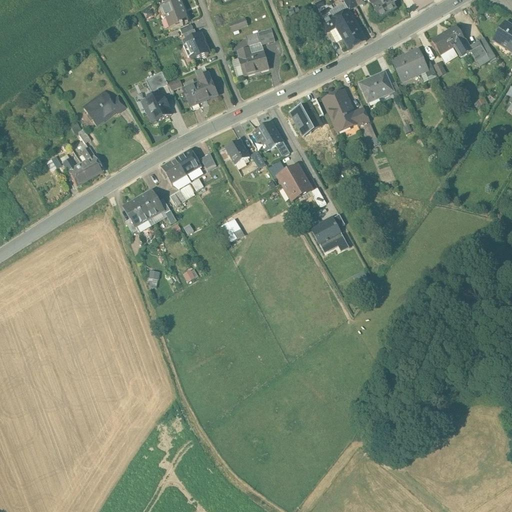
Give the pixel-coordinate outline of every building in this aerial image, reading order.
[(357,7),(353,0),(344,0),(350,11),(357,7)] [(395,0),(368,0),(368,1),(379,20),(396,10),(394,5),(397,3),(395,0)] [(180,1),(162,8),(171,31),(181,27),(181,28),(183,28),(183,27),(189,24),(180,1)] [(366,43),(348,11),(332,21),(330,18),(324,22),(330,33),(336,29),(349,52),(366,43)] [(245,21),(230,27),(232,33),(247,27),(245,21)] [(511,27),(505,24),(493,42),(511,54),(511,27)] [(191,27),(181,32),(183,37),(194,32),(191,27)] [(456,28),(444,35),(453,50),(456,47),(457,49),(456,50),(461,59),(470,53),(468,50),(469,49),(456,28)] [(272,30),(258,34),(261,44),(262,47),(275,43),(272,30)] [(194,32),(183,37),(186,43),(198,38),(195,32),(194,32)] [(258,34),(246,38),(249,47),(249,48),(261,44),(258,34)] [(453,50),(444,35),(432,43),(441,57),(453,50)] [(186,43),(185,44),(187,47),(184,49),(189,60),(191,59),(193,63),(209,56),(201,37),(198,38),(186,43)] [(469,49),(468,50),(470,53),(476,63),(487,57),(490,62),(495,59),(484,40),(469,49)] [(264,53),(251,57),(249,49),(238,52),(241,60),(239,60),(244,78),(269,70),(264,53)] [(425,66),(418,52),(393,64),(402,83),(425,73),(427,72),(425,66)] [(430,64),(425,66),(427,72),(425,73),(428,79),(436,75),(430,64)] [(205,69),(195,73),(198,80),(200,79),(208,76),(205,69)] [(162,74),(146,81),(154,98),(160,95),(159,91),(168,86),(162,74)] [(385,74),(359,86),(368,105),(392,94),(394,94),(390,87),(385,74)] [(208,76),(200,79),(202,85),(184,93),(191,108),(198,105),(200,104),(208,101),(217,96),(211,81),(210,81),(208,76)] [(179,82),(170,86),(172,92),(182,88),(179,82)] [(402,96),(396,84),(390,87),(394,94),(392,94),(395,100),(402,96)] [(354,115),(344,93),(324,102),(339,135),(358,127),(353,116),(354,115)] [(104,95),(83,110),(96,128),(117,113),(110,103),(104,95)] [(154,98),(145,102),(151,115),(148,117),(152,125),(155,123),(156,124),(171,117),(168,111),(170,110),(165,100),(163,101),(160,95),(154,98)] [(118,99),(114,102),(113,101),(110,103),(117,113),(118,115),(125,109),(118,99)] [(198,105),(191,108),(193,113),(200,109),(198,105)] [(354,115),(353,116),(358,127),(358,128),(370,123),(364,111),(354,115)] [(309,112),(295,120),(306,139),(320,131),(309,112)] [(271,126),(254,136),(258,144),(262,142),(268,153),(282,145),(271,126)] [(373,143),(377,142),(372,126),(368,127),(373,143)] [(90,143),(83,131),(77,135),(84,146),(90,143)] [(330,131),(323,134),(330,148),(336,145),(330,131)] [(250,161),(240,144),(226,152),(236,169),(250,161)] [(102,174),(88,150),(81,155),(86,163),(80,167),(89,182),(102,174)] [(191,151),(176,160),(187,178),(202,169),(191,151)] [(202,159),(208,172),(217,168),(211,155),(202,159)] [(265,168),(258,156),(252,159),(259,171),(265,168)] [(61,170),(55,160),(50,163),(55,173),(61,170)] [(187,178),(176,160),(161,169),(164,174),(162,175),(165,180),(167,179),(172,187),(187,178)] [(74,170),(69,161),(62,166),(70,180),(67,181),(69,184),(71,183),(76,190),(89,182),(80,167),(74,170)] [(270,171),(275,180),(287,173),(282,165),(270,171)] [(311,194),(297,170),(281,179),(294,201),(301,197),(303,199),(311,194)] [(199,182),(192,186),(197,194),(204,189),(199,182)] [(181,193),(170,199),(177,210),(187,203),(181,193)] [(327,207),(318,193),(312,196),(320,211),(327,207)] [(157,205),(151,194),(138,202),(151,223),(164,214),(165,214),(159,205),(157,205)] [(138,202),(126,209),(132,220),(131,222),(136,231),(137,231),(151,223),(138,202)] [(171,213),(164,202),(159,205),(165,214),(164,214),(165,217),(171,213)] [(340,218),(333,222),(339,232),(345,228),(340,218)] [(333,221),(312,233),(320,249),(342,237),(339,232),(333,222),(333,221)] [(136,231),(131,222),(126,225),(133,236),(138,233),(137,231),(136,231)] [(232,246),(245,238),(236,222),(222,230),(232,246)] [(158,290),(160,274),(151,273),(149,289),(158,290)]
